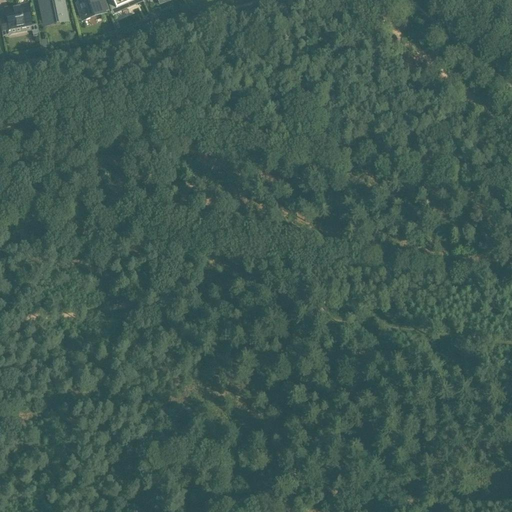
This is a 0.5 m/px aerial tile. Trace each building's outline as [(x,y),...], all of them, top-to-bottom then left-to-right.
[(62,0),(55,0),(38,4),(42,24),(66,19),(62,0)] [(96,0),(77,0),(79,5),(77,6),(80,13),(82,13),(84,19),(108,11),(104,1),(98,3),(96,0)] [(106,0),(111,11),(128,4),(129,8),(143,3),(141,0),(106,0)] [(27,5),(5,9),(7,20),(0,20),(0,25),(2,37),(10,36),(9,31),(30,27),(31,32),(32,32),(33,35),(38,34),(36,26),(31,27),(27,5)] [(48,49),(47,39),(40,41),(42,50),(48,49)]
